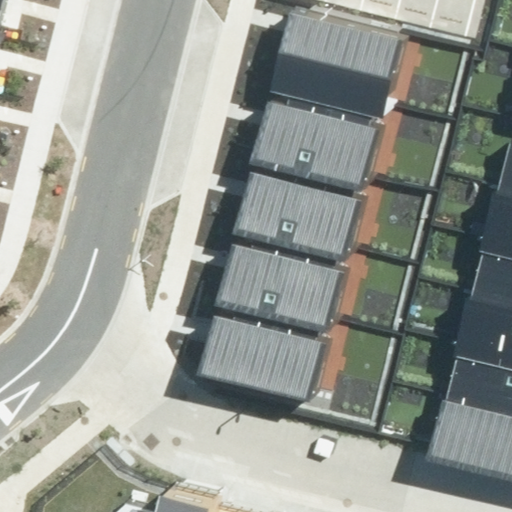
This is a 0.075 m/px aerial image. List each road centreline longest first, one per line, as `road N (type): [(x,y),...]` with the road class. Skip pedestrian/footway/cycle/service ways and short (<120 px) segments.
road 1 (residential): [(13,383),(511,504)]
road 2 (residential): [(13,383),(63,327),(94,251),(157,0)]
